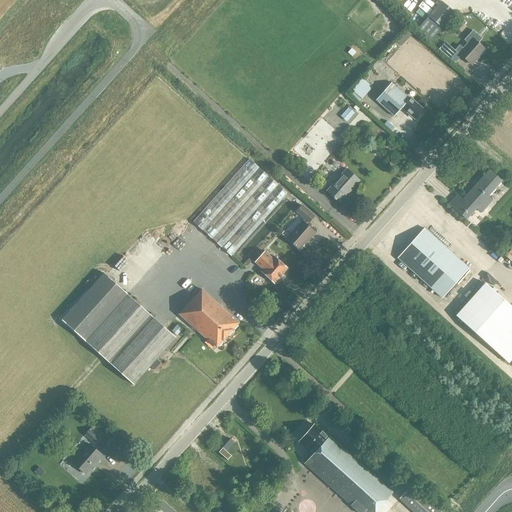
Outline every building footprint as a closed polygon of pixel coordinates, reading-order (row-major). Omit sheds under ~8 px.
[(427,14),(431,9),(422,1),(418,6),(427,14)] [(427,16),(441,28),(453,13),(439,1),(427,16)] [(424,19),(427,15),(419,8),(415,12),(424,19)] [(401,45),(412,34),(406,29),(396,40),(401,45)] [(470,64),(483,49),(476,43),(480,38),(472,30),(463,40),(467,43),(462,49),(458,45),(454,50),(458,53),(470,64)] [(352,56),(356,52),(351,48),(347,52),(352,56)] [(362,99),(372,87),(361,77),(350,89),(362,99)] [(415,118),(422,110),(391,83),(376,100),(393,116),(402,107),(415,118)] [(422,106),(427,101),(422,96),(417,101),(422,106)] [(346,121),(354,112),(348,107),(340,116),(346,121)] [(392,131),(395,128),(387,121),(384,124),(392,131)] [(231,256),(287,193),(249,159),(192,221),(231,256)] [(339,203),(359,180),(346,169),(326,191),(339,203)] [(487,195),(500,181),(488,170),(462,199),(457,194),(449,204),(465,218),(475,207),(480,212),(492,199),(487,195)] [(307,221),(308,222),(314,216),(302,205),(296,211),(304,218),(286,238),(298,249),(308,239),(314,233),(305,224),(307,221)] [(442,298),(469,268),(424,228),(398,258),(442,298)] [(248,254),(254,260),(266,248),(259,242),(248,254)] [(264,252),(256,262),(264,269),(262,272),(274,283),(280,277),(280,278),(283,275),(282,275),(287,268),(275,257),(272,260),(264,252)] [(106,272),(64,319),(87,340),(129,293),(106,272)] [(511,359),(511,307),(485,283),(456,315),(510,362),(511,359)] [(216,348),(238,323),(201,290),(179,314),(216,348)] [(129,293),(87,340),(135,384),(178,337),(129,293)] [(357,511),(375,511),(393,492),(330,435),(328,437),(314,424),(298,441),(313,455),(304,464),(357,511)] [(95,444),(101,438),(89,428),(84,434),(95,444)] [(234,443),(230,439),(218,452),(227,460),(231,456),(227,452),(234,443)] [(89,443),(72,462),(85,474),(102,455),(89,443)] [(187,478),(196,486),(214,466),(205,459),(187,478)] [(40,477),(45,471),(39,466),(34,472),(40,477)] [(415,511),(439,511),(410,485),(400,498),(415,511)]
